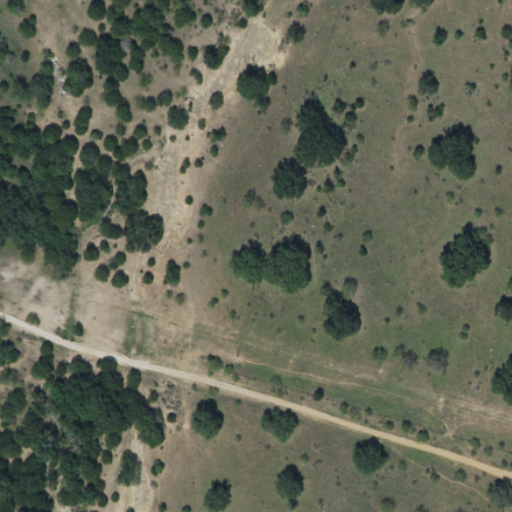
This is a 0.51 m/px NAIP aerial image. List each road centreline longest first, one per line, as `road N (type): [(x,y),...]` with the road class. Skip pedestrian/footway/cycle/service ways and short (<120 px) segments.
road 1 (residential): [(500,511),(0,351)]
road 2 (residential): [(428,489),(459,399),(511,419)]
